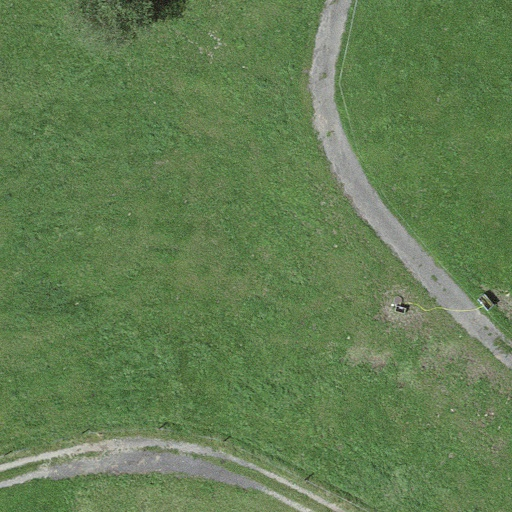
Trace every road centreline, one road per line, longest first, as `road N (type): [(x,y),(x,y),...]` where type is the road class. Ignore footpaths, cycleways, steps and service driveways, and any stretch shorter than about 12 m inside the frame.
road 1 (track): [(342,0),(323,87),(343,157),(393,236),(511,353)]
road 2 (track): [(0,477),(130,450),(191,454),(254,474),(324,511)]
